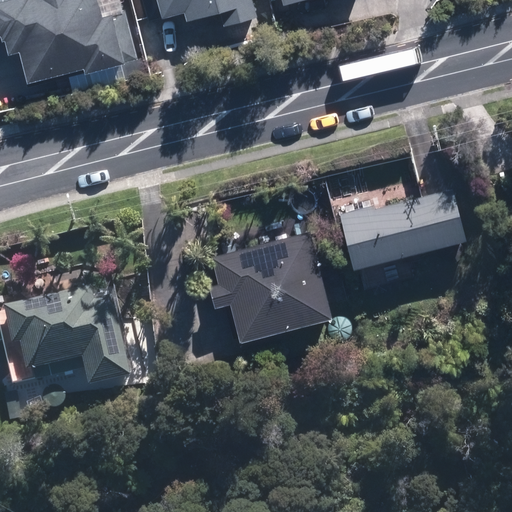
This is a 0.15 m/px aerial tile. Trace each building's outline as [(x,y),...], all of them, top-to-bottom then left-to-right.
[(28,0),(0,6),(0,40),(3,56),(18,52),(26,85),(135,60),(124,13),(97,19),(92,0),(28,0)] [(218,32),(251,22),(244,0),(152,0),(158,19),(179,13),(182,27),(214,18),(218,32)] [(319,0),(270,0),(275,14),(319,0)] [(446,193),(331,218),(342,269),(457,244),(446,193)] [(216,286),(206,288),(211,311),(227,307),(236,344),(330,322),(310,235),(210,258),(216,286)] [(109,290),(1,311),(8,347),(15,345),(21,377),(78,366),(83,395),(128,387),(109,290)]
